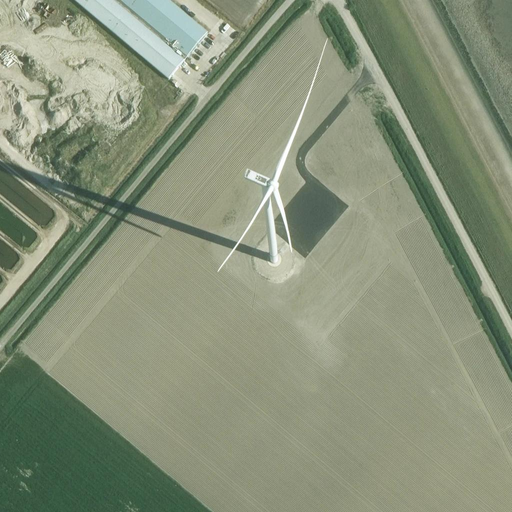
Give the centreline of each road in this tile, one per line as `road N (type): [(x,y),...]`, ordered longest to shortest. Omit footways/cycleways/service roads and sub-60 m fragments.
road 1 (unclassified): [(0,346),(290,0)]
road 2 (unclassified): [(511,336),(334,0)]
road 3 (track): [(287,172),(372,70)]
